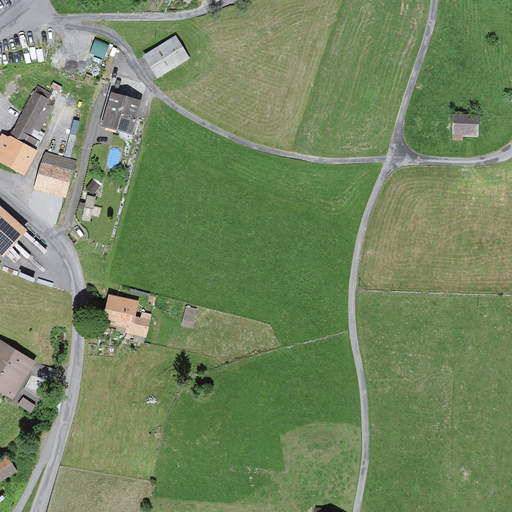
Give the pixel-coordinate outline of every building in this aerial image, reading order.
[(178,37),(146,56),(160,79),(192,59),(178,37)] [(106,57),(110,42),(95,39),(92,53),(106,57)] [(3,138),(0,144),(0,157),(24,170),(43,133),(39,131),(54,102),(48,100),(51,94),(37,87),(9,141),(3,138)] [(108,95),(101,123),(132,131),(140,104),(108,95)] [(477,120),(457,118),(456,135),(476,136),(477,120)] [(46,154),(37,186),(65,194),(74,161),(46,154)] [(89,191),(97,194),(101,184),(92,181),(89,191)] [(82,219),(91,221),(97,196),(88,194),(82,219)] [(0,210),(0,248),(3,251),(21,229),(0,210)] [(166,230),(149,228),(146,244),(151,245),(150,250),(162,252),(166,230)] [(111,298),(106,321),(129,326),(127,331),(145,335),(148,321),(130,316),(134,303),(111,298)] [(187,305),(182,324),(193,328),(199,308),(187,305)] [(0,342),(0,374),(14,351),(0,342)] [(33,363),(14,351),(0,374),(0,385),(14,394),(33,363)] [(28,394),(21,403),(32,411),(39,402),(28,394)] [(0,479),(14,471),(6,458),(0,461),(0,479)]
